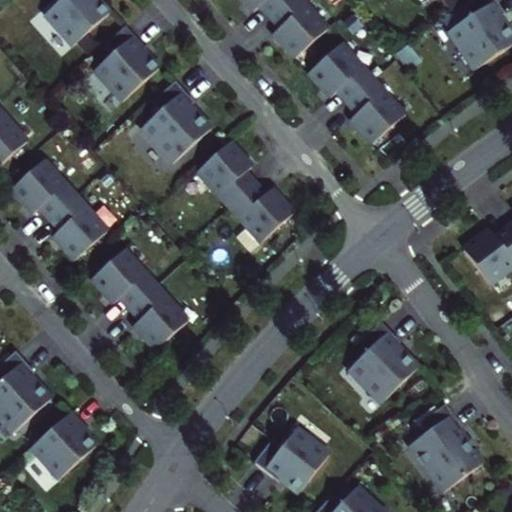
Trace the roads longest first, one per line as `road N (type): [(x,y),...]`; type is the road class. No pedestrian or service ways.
road 1 (residential): [(165,0),(378,241)]
road 2 (residential): [(378,241),(262,353),(177,461)]
road 3 (residential): [(177,461),(0,268)]
road 4 (residential): [(378,241),(511,421)]
road 5 (residential): [(511,136),(378,241)]
